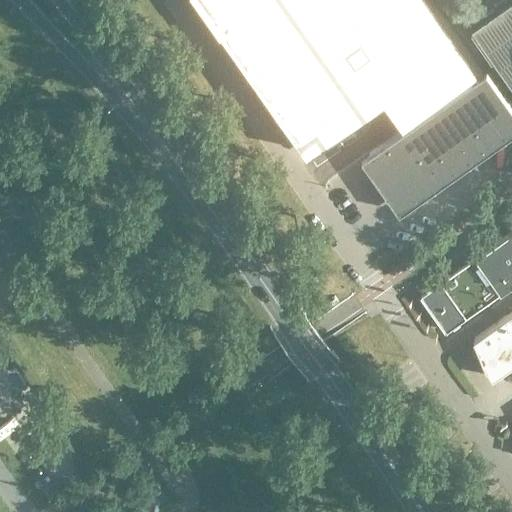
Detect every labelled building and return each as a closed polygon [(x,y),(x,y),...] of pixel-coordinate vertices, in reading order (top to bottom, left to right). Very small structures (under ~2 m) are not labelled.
[(206,0),(223,23),(222,26),(309,151),(386,96),(405,122),(483,68),(435,0),(206,0)] [(511,0),(507,0),(472,25),(511,81),(511,0)] [(511,102),(488,68),(485,70),(444,99),(482,153),(511,131),(511,102)] [(482,153),(444,99),(403,128),(441,182),(482,153)] [(441,182),(403,128),(362,156),(401,210),(441,182)] [(511,229),(476,254),(502,291),(511,283),(511,229)] [(502,291),(476,254),(441,280),(422,293),(447,329),(502,291)] [(511,310),(469,341),(469,342),(475,338),(486,366),(493,376),(511,362),(511,310)] [(154,476),(137,488),(144,498),(160,486),(154,476)]
